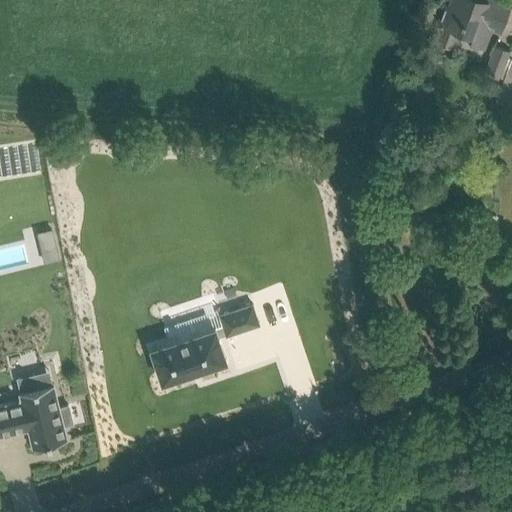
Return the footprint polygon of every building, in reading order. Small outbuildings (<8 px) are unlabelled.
[(440,22),(441,23),(461,30),(475,36),(480,22),(501,30),(511,4),(499,0),(452,0),(451,5),(447,4),(440,22)] [(496,44),(486,70),(501,75),(511,49),(496,44)] [(511,97),(511,76),(508,68),(497,98),(505,100),(511,97)] [(40,240),(56,236),(53,227),(38,231),(40,240)] [(216,326),(152,347),(163,380),(227,359),(220,336),(219,335),(227,332),(227,334),(260,323),(254,303),(220,313),(224,323),(224,324),(216,327),(216,326)] [(23,398),(0,403),(0,433),(29,427),(34,446),(68,438),(65,425),(74,423),(70,405),(61,407),(54,382),(21,391),(23,398)]
